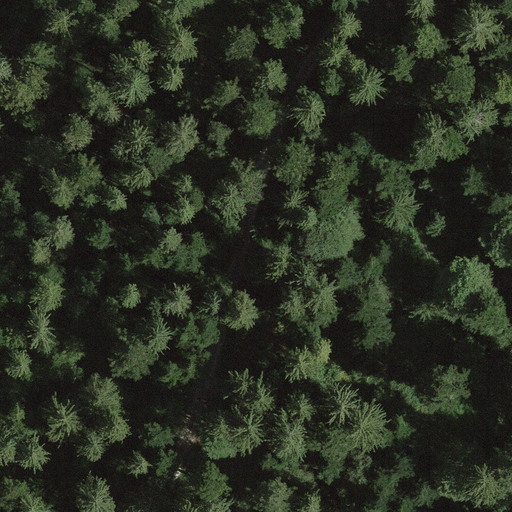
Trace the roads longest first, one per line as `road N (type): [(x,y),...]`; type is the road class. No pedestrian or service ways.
road 1 (track): [(357,0),(292,94),(213,366),(158,511)]
road 2 (track): [(358,0),(385,139),(443,289),(505,511)]
